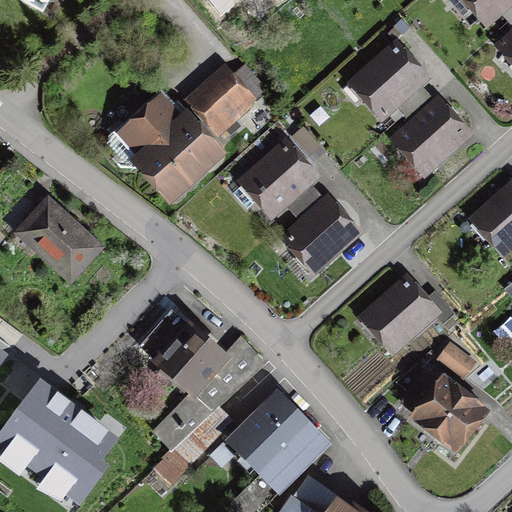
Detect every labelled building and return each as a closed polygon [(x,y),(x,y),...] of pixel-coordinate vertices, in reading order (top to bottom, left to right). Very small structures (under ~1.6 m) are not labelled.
[(22,0),(42,12),(49,0),(22,0)] [(511,18),(511,0),(468,0),(487,21),(498,11),(508,22),(511,18)] [(511,18),(508,22),(511,26),(511,38),(502,47),(511,57),(511,18)] [(386,111),(396,122),(403,115),(425,96),(415,85),(423,78),(396,48),(357,83),(354,80),(343,89),(349,97),(359,88),(382,114),(386,111)] [(247,104),(253,98),(233,75),(200,105),(222,131),(249,107),(247,104)] [(117,164),(120,168),(138,169),(142,165),(168,194),(215,152),(161,92),(110,137),(110,146),(122,160),(117,164)] [(424,171),(465,135),(457,126),(463,121),(451,108),(446,113),(438,105),(435,107),(425,96),(403,115),(413,127),(398,141),(424,171)] [(307,132),(297,141),(309,155),(319,147),(307,132)] [(259,198),(272,213),(283,203),(293,214),(315,195),(305,183),(312,177),(286,147),(233,193),(247,208),(259,198)] [(511,188),(477,220),(503,250),(511,242),(511,188)] [(315,195),(293,214),(303,225),(287,239),(314,269),(355,233),(328,203),(325,206),(315,195)] [(20,233),(71,279),(99,248),(48,202),(20,233)] [(511,277),(503,283),(511,298),(511,297),(511,277)] [(393,348),(413,331),(417,335),(437,318),(443,324),(455,314),(437,294),(426,304),(407,282),(366,318),(393,348)] [(103,394),(145,353),(140,348),(174,315),(180,309),(164,294),(82,372),(103,394)] [(223,358),(174,315),(140,348),(145,353),(162,370),(161,371),(160,372),(160,373),(159,375),(159,376),(159,377),(160,378),(160,379),(161,380),(162,381),(163,382),(164,383),(165,383),(166,383),(168,383),(169,383),(170,382),(171,382),(172,381),(177,376),(193,392),(170,414),(190,435),(219,407),(263,366),(262,360),(241,338),(223,358)] [(472,363),(450,347),(441,359),(463,376),(472,363)] [(480,412),(427,373),(404,405),(455,445),(480,412)] [(112,441),(41,388),(1,441),(79,500),(103,468),(96,462),(112,441)] [(227,507),(231,511),(259,511),(327,445),(281,399),(234,445),(262,473),(227,507)] [(232,420),(219,407),(190,435),(153,469),(170,486),(232,420)] [(357,511),(309,478),(284,511),(357,511)]
